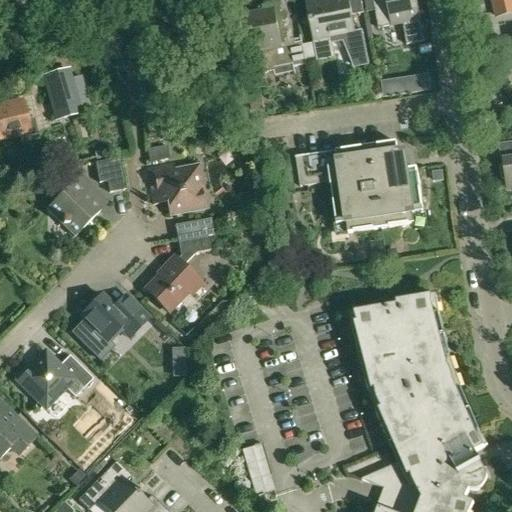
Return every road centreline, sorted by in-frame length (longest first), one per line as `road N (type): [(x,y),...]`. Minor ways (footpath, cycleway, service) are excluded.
road 1 (residential): [(460,101),(489,314)]
road 2 (residential): [(136,219),(0,353)]
road 3 (residential): [(272,128),(460,101)]
